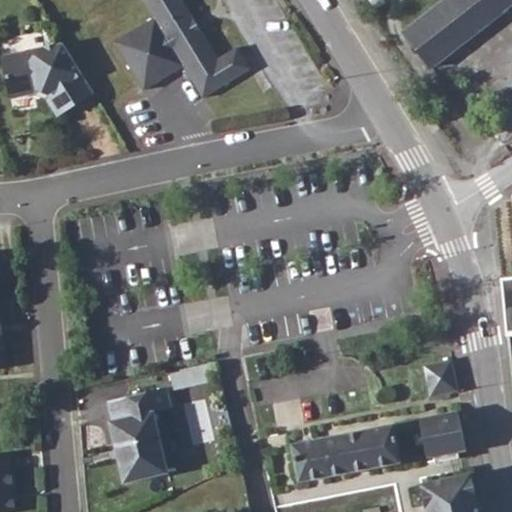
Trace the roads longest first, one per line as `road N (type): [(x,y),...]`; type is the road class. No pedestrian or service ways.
road 1 (residential): [(68,511),(41,222),(47,203),(68,189),(388,116)]
road 2 (secondary): [(511,511),(477,306),(443,211)]
road 3 (secondary): [(388,116),(315,0)]
